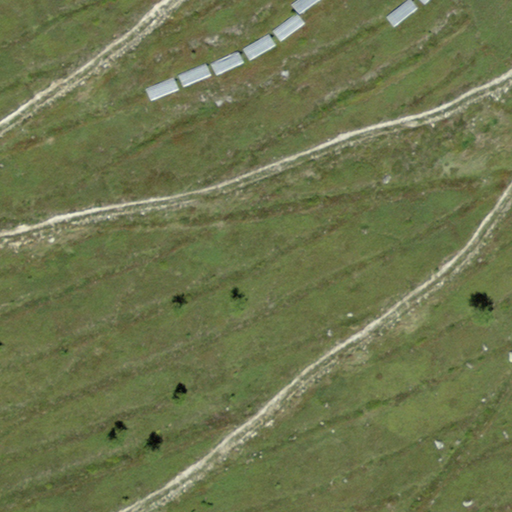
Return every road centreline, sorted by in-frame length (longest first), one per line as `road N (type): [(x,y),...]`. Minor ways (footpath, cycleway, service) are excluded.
road 1 (track): [(511,72),(369,173),(0,249)]
road 2 (track): [(128,511),(389,328),(511,210)]
road 3 (track): [(0,133),(171,0)]
